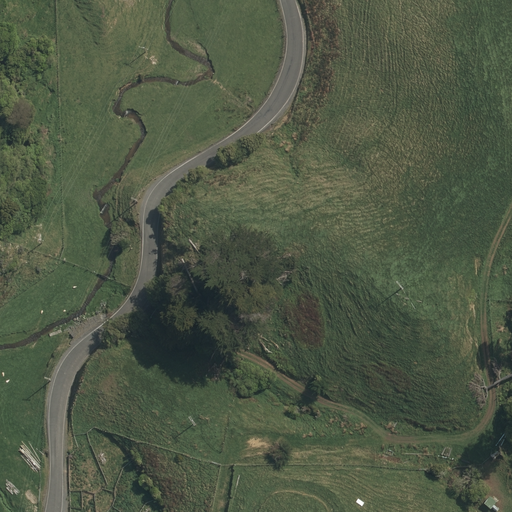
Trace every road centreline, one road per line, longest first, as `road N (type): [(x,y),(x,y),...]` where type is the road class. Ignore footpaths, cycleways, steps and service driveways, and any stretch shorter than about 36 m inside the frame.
road 1 (unclassified): [(288,0),(294,44),(280,94),(253,127),(159,192),(138,298),(62,374),(52,511)]
road 2 (track): [(218,511),(232,454),(251,441),(458,439),(482,428),(491,402),(484,283),(511,205)]
